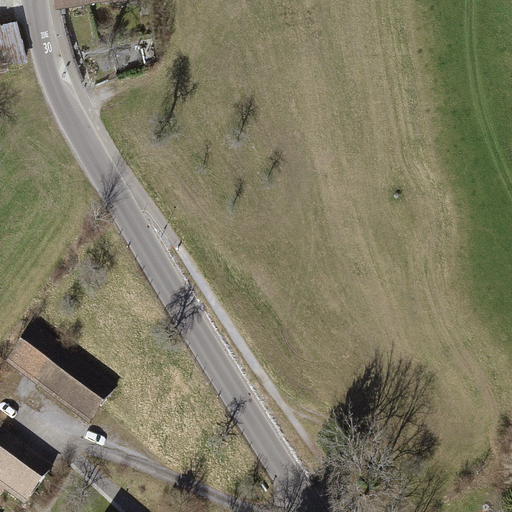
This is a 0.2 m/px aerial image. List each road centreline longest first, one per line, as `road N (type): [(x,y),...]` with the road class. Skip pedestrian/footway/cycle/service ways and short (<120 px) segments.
road 1 (tertiary): [(35,0),(71,116),(312,511)]
road 2 (track): [(250,511),(32,429)]
road 3 (track): [(281,403),(331,424),(370,456),(413,511)]
